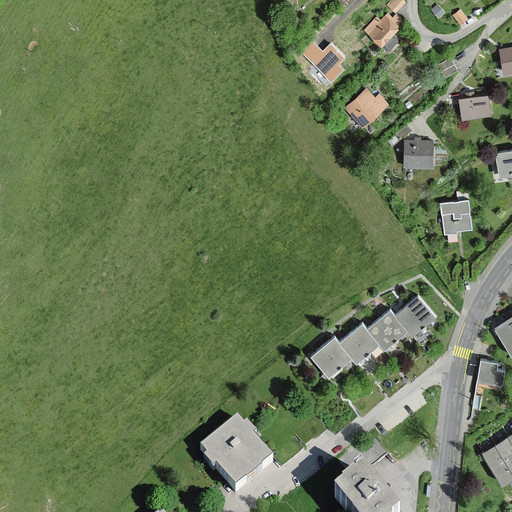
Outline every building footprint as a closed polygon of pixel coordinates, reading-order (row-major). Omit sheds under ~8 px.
[(395,13),(406,2),(403,0),(391,0),(387,5),(395,13)] [(391,10),(370,34),(383,46),(404,22),(391,10)] [(511,73),(511,46),(500,48),(504,75),(511,73)] [(362,127),(388,103),(380,94),(376,98),(367,88),(345,109),(362,127)] [(491,92),(460,96),(463,121),(494,117),(491,92)] [(436,140),(405,139),(404,166),(435,167),(436,140)] [(511,149),(497,152),(501,177),(511,175),(511,149)] [(471,200),(441,202),(444,233),(474,230),(471,200)] [(438,319),(419,296),(397,315),(410,331),(416,338),(438,319)] [(410,331),(397,315),(391,309),(368,329),(382,344),(387,350),(410,331)] [(511,319),(497,328),(511,352),(511,319)] [(382,344),(368,329),(363,322),(341,342),(354,357),(359,363),(382,344)] [(354,357),(341,342),(336,336),(312,356),(330,377),(354,357)] [(500,362),(481,360),(478,387),(497,390),(500,362)] [(275,465),(239,421),(202,452),(238,496),(275,465)] [(511,434),(484,452),(504,485),(511,479),(511,434)] [(384,456),(387,454),(375,439),(367,446),(379,461),(384,456)] [(364,473),(379,461),(367,446),(362,440),(339,459),(356,480),(364,473)] [(396,511),(364,473),(356,480),(335,497),(346,511),(396,511)] [(260,511),(293,511),(287,504),(273,502),(260,511)]
